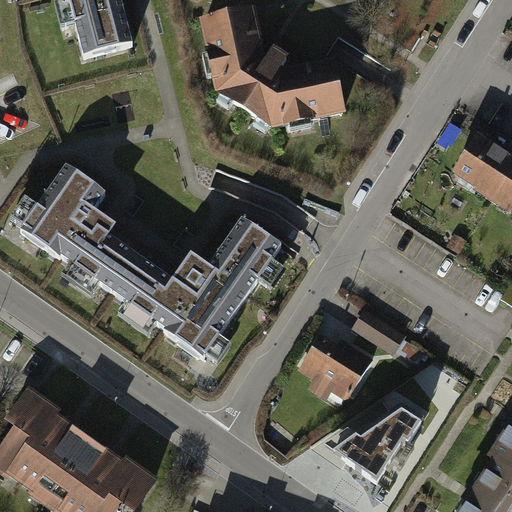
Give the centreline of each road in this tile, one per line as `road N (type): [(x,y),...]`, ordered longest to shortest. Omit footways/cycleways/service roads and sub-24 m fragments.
road 1 (residential): [(219,443),(510,0)]
road 2 (residential): [(0,288),(219,443)]
